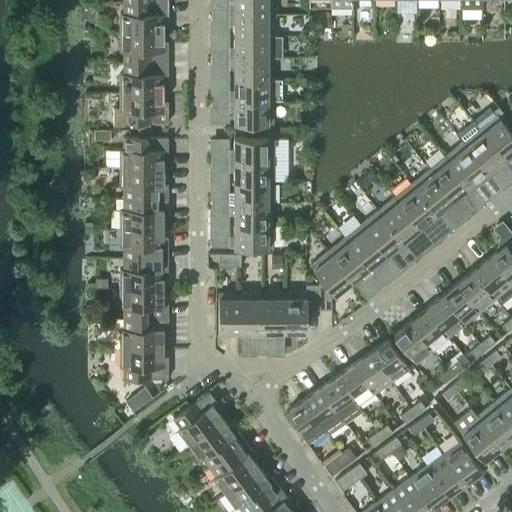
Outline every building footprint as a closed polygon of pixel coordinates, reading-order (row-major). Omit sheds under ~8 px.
[(232,0),(233,13),(271,13),(271,0),(232,0)] [(119,12),(119,31),(162,31),(162,14),(167,14),(167,1),(122,1),(122,12),(119,12)] [(210,7),(210,13),(228,13),(228,7),(225,4),(213,4),(210,7)] [(228,13),(210,13),(210,19),(213,21),(225,21),(228,18),(228,13)] [(233,13),(233,34),(271,35),(271,13),(233,13)] [(122,50),(122,61),(167,61),(167,48),(162,48),(162,31),(119,31),(119,50),(122,50)] [(233,34),(233,56),(271,56),(283,56),(283,35),(271,35),(233,34)] [(210,50),(210,56),(228,56),(228,50),(225,47),(213,47),(210,50)] [(228,56),(210,56),(210,62),(213,65),(225,65),(228,62),(228,56)] [(233,56),(233,78),(271,78),(271,56),(233,56)] [(119,72),(119,91),(162,91),(162,74),(167,74),(167,61),(122,61),(122,72),(119,72)] [(233,78),(233,99),(271,99),(283,99),(283,78),(271,78),(233,78)] [(162,91),(119,91),(119,106),(112,106),(112,125),(124,125),(124,122),(137,122),(137,129),(148,129),(148,122),(167,122),(167,108),(162,108),(162,91)] [(210,93),(210,99),(228,99),(228,94),(225,91),(213,91),(210,93)] [(228,99),(210,99),(210,105),(213,108),(225,108),(228,105),(228,99)] [(271,99),(233,99),(233,122),(271,122),(271,99)] [(495,112),(478,126),(502,156),(511,147),(511,132),(502,121),(495,112)] [(455,133),(461,140),(485,169),(502,156),(478,126),(472,119),(455,133)] [(119,148),(119,166),(162,166),(162,150),(167,150),(167,136),(148,136),(148,129),(137,129),(137,136),(122,135),(122,148),(119,148)] [(233,136),(233,158),(271,158),(271,136),(233,136)] [(461,140),(444,153),(468,183),(485,169),(461,140)] [(210,152),(210,158),(228,158),(228,153),(225,150),(213,150),(210,152)] [(444,153),(427,167),(451,197),(468,183),(444,153)] [(228,158),(210,158),(210,164),(213,167),(225,167),(228,164),(228,158)] [(233,158),(233,180),(271,180),(271,158),(233,158)] [(511,176),(511,168),(505,160),(501,163),(500,167),(508,177),(511,177),(511,176)] [(122,185),(122,196),(167,196),(167,183),(162,183),(162,166),(119,166),(119,185),(122,185)] [(427,167),(410,181),(435,211),(451,197),(427,167)] [(228,193),(225,193),(228,196),(228,202),(233,202),(271,202),(271,180),(233,180),(233,191),(228,191),(228,193)] [(410,181),(394,194),(418,224),(435,211),(410,181)] [(476,183),(471,187),(483,201),(487,197),(488,193),(480,184),(476,183)] [(483,201),(471,187),(467,190),(467,195),(474,204),(478,204),(483,201)] [(210,195),(210,202),(228,202),(228,196),(225,193),(213,193),(210,195)] [(394,194),(377,208),(401,238),(418,224),(394,194)] [(119,208),(119,226),(162,226),(162,210),(167,210),(167,196),(122,196),(122,208),(119,208)] [(228,202),(210,202),(210,208),(213,210),(225,210),(228,207),(228,202)] [(233,202),(233,223),(271,223),(271,202),(233,202)] [(377,208),(360,222),(384,252),(401,238),(377,208)] [(442,211),(438,214),(449,228),(454,224),(454,221),(446,211),(442,211)] [(449,228),(438,214),(433,218),(433,222),(441,232),(444,232),(449,228)] [(360,222),(343,235),(368,265),(384,252),(360,222)] [(271,223),(233,223),(233,246),(271,246),(271,223)] [(122,245),(122,256),(167,256),(167,243),(162,243),(162,226),(119,226),(119,245),(122,245)] [(343,235),(327,249),(351,279),(359,272),(362,277),(364,275),(373,286),(377,286),(382,283),(370,269),(368,265),(343,235)] [(511,235),(488,255),(510,283),(511,281),(511,235)] [(210,245),(228,245),(228,239),(225,236),(213,236),(210,239),(210,245)] [(408,238),(404,242),(415,255),(420,251),(420,248),(413,239),(408,238)] [(415,255),(404,242),(400,245),(399,249),(407,259),(410,259),(415,255)] [(317,308),(330,308),(330,296),(351,279),(327,249),(309,263),(322,279),(317,283),(317,308)] [(217,252),(217,265),(240,265),(240,252),(217,252)] [(488,255),(472,268),(495,296),(500,302),(511,291),(511,284),(510,283),(488,255)] [(119,268),(119,286),(162,286),(162,270),(167,270),(167,256),(122,256),(122,268),(119,268)] [(370,269),(382,283),(386,279),(387,275),(379,266),(375,265),(370,269)] [(472,268),(456,281),(479,309),(495,296),(472,268)] [(456,281),(440,294),(463,322),(479,309),(456,281)] [(283,291),(283,329),(305,329),(305,308),(317,308),(317,283),(305,283),(305,291),(283,291)] [(122,305),(122,316),(167,316),(167,303),(162,303),(162,286),(119,286),(119,305),(122,305)] [(217,329),(239,329),(239,291),(217,291),(217,329)] [(239,329),(261,329),(261,291),(239,291),(239,329)] [(261,329),(283,329),(283,291),(261,291),(261,329)] [(440,294),(424,307),(447,334),(463,322),(440,294)] [(424,307),(409,319),(431,347),(447,334),(424,307)] [(511,324),(511,317),(510,315),(501,323),(506,330),(511,324)] [(119,328),(119,346),(162,346),(162,330),(167,330),(167,316),(122,316),(122,328),(119,328)] [(409,319),(392,333),(415,361),(431,347),(409,319)] [(479,340),(479,341),(484,348),(494,340),(488,333),(479,340)] [(255,352),(261,352),(261,334),(255,334),(252,337),(252,349),(255,352)] [(261,334),(261,352),(267,352),(270,349),(270,337),(267,334),(261,334)] [(387,337),(369,349),(390,379),(408,366),(387,337)] [(479,341),(469,349),(474,355),(484,348),(479,341)] [(162,346),(119,346),(119,365),(122,365),(122,377),(167,377),(167,363),(162,363),(162,346)] [(494,348),(484,355),(490,362),(499,354),(494,348)] [(369,349),(353,361),(373,390),(390,379),(369,349)] [(490,362),(484,355),(474,363),(480,370),(490,362)] [(457,358),(447,366),(453,373),(462,365),(457,358)] [(353,361),(336,373),(357,402),(373,390),(353,361)] [(453,373),(447,366),(437,374),(443,381),(453,373)] [(336,373),(319,385),(340,414),(345,421),(361,409),(357,402),(336,373)] [(460,375),(450,383),(456,390),(466,382),(460,375)] [(456,390),(450,383),(441,391),(446,398),(456,390)] [(319,385),(303,396),(323,426),(328,432),(345,421),(340,414),(319,385)] [(511,390),(509,387),(492,400),(511,424),(511,390)] [(176,428),(187,443),(222,417),(212,404),(216,401),(208,390),(172,416),(179,426),(176,428)] [(303,396),(285,409),(306,438),(323,426),(303,396)] [(419,399),(409,406),(414,413),(424,406),(419,399)] [(511,424),(492,400),(476,414),(500,444),(511,433),(511,424)] [(414,413),(409,406),(398,414),(404,421),(414,413)] [(500,444),(476,414),(469,406),(452,421),(482,458),(500,444)] [(427,411),(417,418),(422,425),(433,418),(427,411)] [(201,456),(208,465),(244,438),(236,428),(232,431),(222,417),(187,443),(199,458),(201,456)] [(422,425),(417,418),(407,426),(412,433),(422,425)] [(386,423),(376,430),(381,437),(391,430),(386,423)] [(381,437),(376,430),(365,437),(370,444),(381,437)] [(394,435),(384,442),(389,449),(399,442),(394,435)] [(212,476),(223,491),(258,465),(248,452),(252,449),(244,438),(208,465),(215,474),(212,476)] [(459,440),(442,452),(463,481),(480,469),(459,440)] [(389,449),(384,442),(374,449),(379,457),(389,449)] [(348,445),(340,451),(347,461),(355,455),(348,445)] [(347,461),(340,451),(323,463),(330,473),(347,461)] [(442,452),(425,464),(446,493),(463,481),(442,452)] [(358,461),(351,466),(358,476),(365,471),(358,461)] [(425,464),(408,476),(429,505),(446,493),(425,464)] [(237,504),(243,511),(245,511),(280,487),(272,476),(268,479),(258,465),(223,491),(234,506),(237,504)] [(358,476),(351,466),(334,478),(341,489),(358,476)] [(408,476),(392,488),(409,511),(419,511),(429,505),(408,476)] [(292,511),(284,500),(288,497),(280,487),(245,511),(292,511)] [(409,511),(392,488),(375,500),(384,511),(409,511)] [(384,511),(375,500),(358,511),(384,511)]
